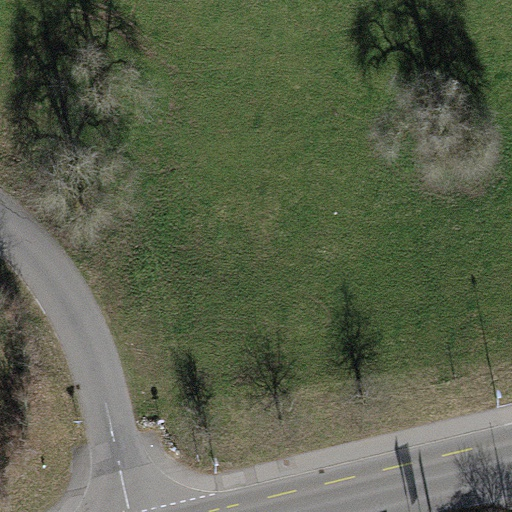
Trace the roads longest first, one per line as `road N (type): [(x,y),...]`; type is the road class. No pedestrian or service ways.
road 1 (unclassified): [(0,222),(72,310),(95,362),(133,511)]
road 2 (tertiary): [(511,465),(304,511)]
